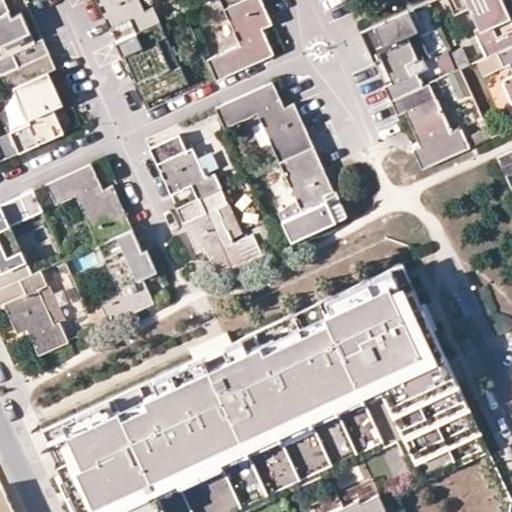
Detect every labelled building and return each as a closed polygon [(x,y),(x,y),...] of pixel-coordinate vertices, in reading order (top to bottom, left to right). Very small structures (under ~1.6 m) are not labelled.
[(0,0),(0,73),(2,73),(49,52),(42,37),(34,40),(21,11),(12,15),(4,0),(0,0)] [(97,0),(109,26),(129,17),(135,31),(158,20),(152,5),(144,9),(139,0),(97,0)] [(215,78),(273,52),(262,26),(271,22),(260,0),(219,0),(240,42),(205,58),(215,78)] [(497,52),(511,44),(511,19),(503,0),(452,0),(457,10),(469,5),(479,27),(475,29),(481,43),(491,38),(497,52)] [(408,10),(361,32),(370,51),(376,47),(392,82),(386,85),(392,99),(423,86),(416,71),(411,73),(406,63),(417,57),(406,34),(416,29),(408,10)] [(122,54),(143,100),(187,80),(179,65),(171,68),(157,38),(165,35),(158,20),(135,31),(142,45),(122,54)] [(115,39),(122,54),(142,45),(135,31),(115,39)] [(511,44),(497,52),(503,65),(508,63),(511,70),(511,74),(502,79),(511,100),(511,44)] [(19,150),(64,130),(52,105),(61,100),(47,69),(55,66),(49,52),(2,73),(8,87),(13,85),(29,121),(10,130),(19,150)] [(272,82),(214,108),(223,127),(257,112),(279,161),(313,145),(294,102),(283,107),(272,82)] [(423,167),(469,146),(460,127),(451,131),(429,83),(423,86),(392,99),(398,113),(404,110),(421,145),(415,148),(423,167)] [(150,146),(171,192),(192,183),(198,197),(220,187),(213,172),(205,175),(191,146),(185,149),(178,133),(150,146)] [(291,239),(335,219),(323,193),(333,189),(313,145),(279,161),(302,210),(282,219),(291,239)] [(91,163),(47,183),(56,202),(76,193),(98,243),(132,228),(112,184),(102,189),(91,163)] [(198,197),(177,207),(198,251),(206,247),(217,272),(261,252),(252,233),(234,241),(217,205),(226,201),(220,187),(198,197)] [(33,189),(0,203),(0,287),(42,268),(30,242),(20,246),(10,223),(42,208),(33,189)] [(333,189),(323,193),(335,219),(345,215),(333,189)] [(132,228),(98,243),(120,293),(101,302),(110,320),(154,300),(142,275),(156,269),(147,249),(142,251),(132,228)] [(435,297),(414,255),(400,262),(420,304),(435,297)] [(72,497),(79,511),(235,511),(396,436),(416,479),(487,445),(420,304),(400,262),(399,258),(40,430),(72,497)] [(42,268),(0,287),(0,303),(4,301),(18,332),(27,328),(38,352),(68,339),(59,320),(64,318),(42,268)] [(0,511),(13,511),(1,485),(0,485),(0,511)] [(381,511),(379,507),(383,505),(376,489),(357,498),(356,495),(325,509),(326,511),(381,511)]
